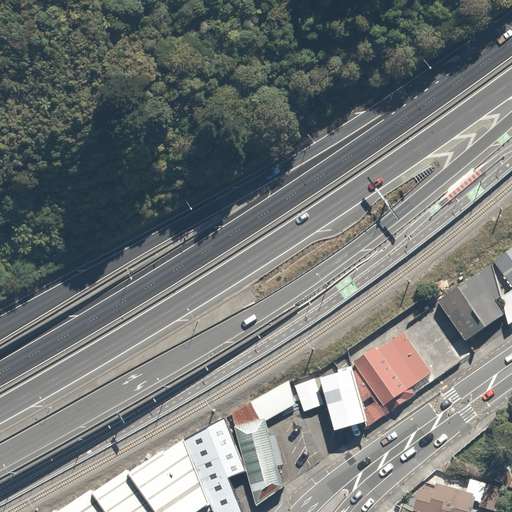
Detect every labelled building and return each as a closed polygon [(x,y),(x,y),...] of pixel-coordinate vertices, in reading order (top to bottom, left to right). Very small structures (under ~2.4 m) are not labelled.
[(511,249),(493,266),(510,326),(511,324),(511,249)] [(506,315),(478,275),(440,301),(467,341),(506,315)] [(377,349),(351,366),(366,421),(367,427),(417,395),(412,388),(432,373),(404,333),(379,351),(377,349)] [(338,373),(320,378),(334,431),(366,421),(351,366),(338,369),(338,373)] [(314,379),(295,386),(304,411),(323,404),(314,379)] [(231,413),(235,425),(264,418),(265,421),(295,404),(289,381),(231,413)] [(224,418),(183,439),(209,504),(212,511),(243,511),(229,478),(246,470),(224,418)] [(246,470),(256,506),(284,486),(278,465),(283,464),(275,435),(269,437),(265,421),(264,418),(235,425),(246,470)] [(57,511),(56,510),(52,511),(196,511),(209,504),(183,439),(129,473),(127,469),(93,492),(91,489),(59,511),(57,511)] [(511,449),(487,472),(500,487),(511,476),(511,449)] [(470,478),(466,489),(481,495),(478,506),(491,510),(499,488),(470,478)] [(432,491),(416,488),(412,510),(422,511),(466,511),(470,492),(433,485),(432,491)]
